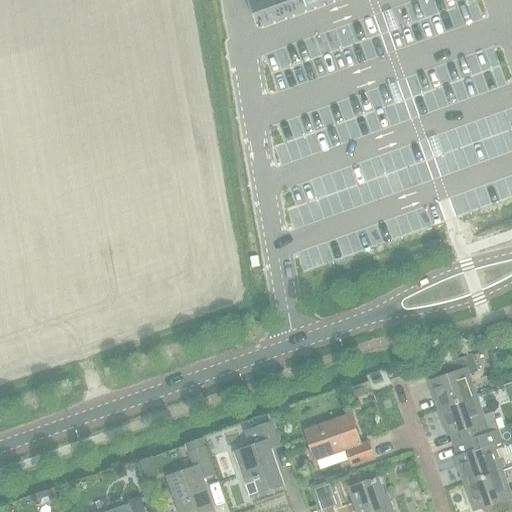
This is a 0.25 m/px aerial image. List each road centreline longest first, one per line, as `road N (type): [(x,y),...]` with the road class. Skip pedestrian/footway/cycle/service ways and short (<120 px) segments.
road 1 (tertiary): [(365,319),(0,445)]
road 2 (tertiary): [(511,253),(415,283),(365,319)]
road 3 (tertiary): [(365,319),(453,306),(511,280)]
road 4 (residential): [(444,511),(398,380)]
